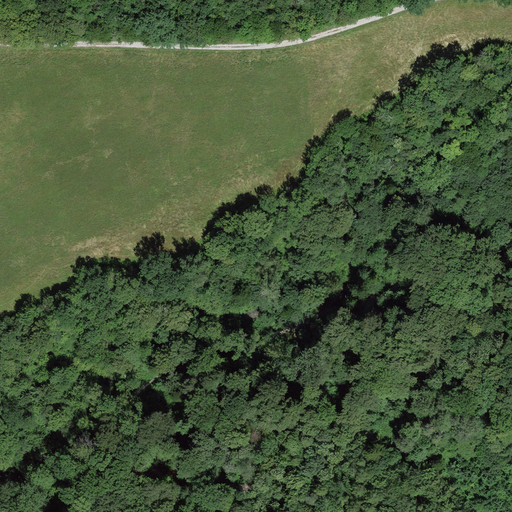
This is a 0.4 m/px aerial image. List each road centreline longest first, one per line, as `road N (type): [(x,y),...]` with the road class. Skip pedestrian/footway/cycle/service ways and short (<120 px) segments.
road 1 (track): [(427,0),(287,43),(0,44)]
road 2 (track): [(511,361),(415,376),(268,449),(251,480)]
road 3 (track): [(261,511),(251,480),(137,509)]
